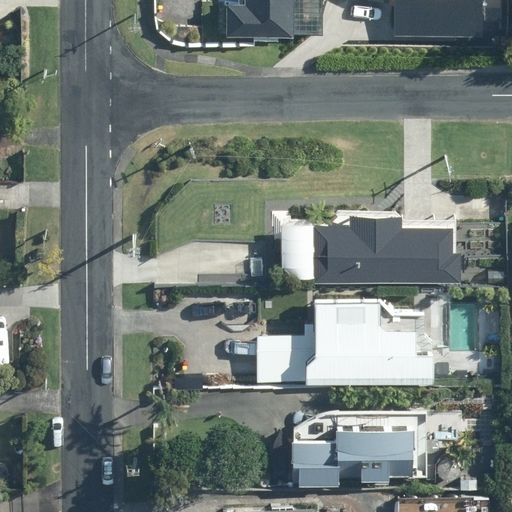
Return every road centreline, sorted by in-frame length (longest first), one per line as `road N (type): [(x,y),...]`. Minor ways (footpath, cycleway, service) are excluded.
road 1 (residential): [(86,96),(511,94)]
road 2 (tertiary): [(86,96),(89,511)]
